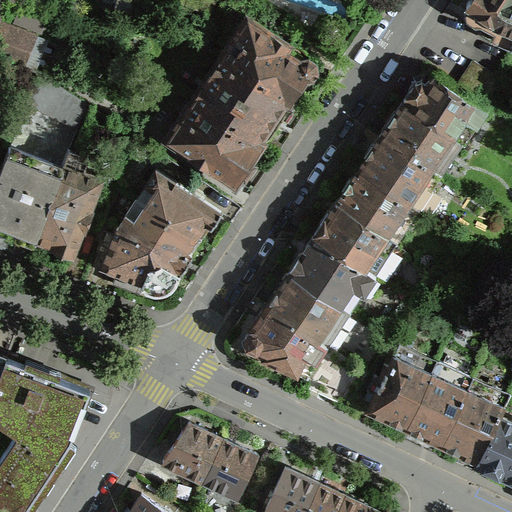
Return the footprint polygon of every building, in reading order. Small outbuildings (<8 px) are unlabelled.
[(207,13),(212,0),(180,0),(180,2),(207,13)] [(476,24),(482,24),(495,31),(492,38),(511,46),(511,0),(468,0),(466,3),(469,5),(464,12),(465,13),(467,18),(476,24)] [(316,59),(308,55),(301,56),(288,48),(291,44),(248,15),(221,54),(290,100),(303,80),(306,77),(313,75),(317,68),(316,59)] [(0,21),(0,55),(24,65),(37,33),(0,19),(0,21)] [(290,100),(221,54),(193,96),(262,142),(265,139),(270,137),(278,124),(288,109),(288,103),(290,100)] [(499,76),(474,60),(456,87),(484,106),(485,105),(489,99),(499,76)] [(484,106),(456,87),(428,69),(422,79),(414,80),(410,87),(410,89),(408,92),(403,100),(465,141),(488,106),(485,105),(484,106)] [(38,70),(26,100),(78,126),(86,103),(38,70)] [(262,142),(193,96),(166,138),(235,183),(241,175),(245,177),(252,166),(254,163),(250,160),(262,142)] [(465,141),(403,100),(396,111),(394,110),(391,116),(387,121),(388,122),(380,133),(442,174),(464,142),(465,141)] [(358,166),(419,207),(442,174),(380,133),(373,144),(372,143),(368,150),(365,154),(366,155),(358,166)] [(0,224),(4,226),(35,238),(63,165),(10,145),(0,169),(0,224)] [(64,163),(63,165),(35,238),(38,243),(48,247),(53,244),(59,247),(73,252),(82,226),(84,227),(91,209),(89,208),(101,177),(64,163)] [(358,166),(351,177),(350,176),(344,185),(342,187),(344,188),(336,200),(397,240),(419,207),(358,166)] [(145,210),(195,243),(203,232),(205,228),(211,233),(221,218),(156,175),(147,190),(155,195),(145,210)] [(137,197),(118,225),(138,238),(142,233),(162,247),(158,253),(160,260),(178,271),(180,272),(188,259),(201,239),(195,243),(145,210),(137,197)] [(320,221),(322,222),(314,233),(375,274),(397,240),(336,200),(329,211),(328,210),(323,217),(320,221)] [(174,281),(176,277),(178,271),(160,260),(158,253),(162,247),(142,233),(138,238),(118,225),(117,225),(102,263),(128,273),(142,279),(140,284),(143,285),(143,283),(149,287),(154,289),(160,289),(165,288),(171,284),(174,281)] [(290,268),(290,269),(289,270),(350,311),(375,274),(314,233),(301,253),(300,252),(298,255),(290,268)] [(350,311),(289,270),(272,295),(267,304),(328,344),(350,311)] [(511,281),(508,279),(498,294),(508,301),(511,295),(511,281)] [(307,376),(303,383),(346,404),(368,371),(328,344),(267,304),(250,329),(245,336),(247,345),(266,353),(264,356),(271,359),(275,363),(277,365),(280,367),(283,367),(287,368),(289,368),(307,376)] [(390,417),(406,424),(437,358),(399,340),(389,363),(385,361),(379,374),(374,373),(368,385),(367,385),(366,387),(375,392),(368,407),(369,407),(372,413),(381,417),(386,415),(390,417)] [(6,356),(0,371),(0,415),(68,442),(71,437),(90,387),(32,364),(8,355),(7,356),(6,356)] [(427,435),(442,441),(473,375),(437,358),(406,424),(408,426),(411,431),(419,434),(425,433),(427,435)] [(509,392),(473,375),(442,441),(445,443),(447,447),(455,451),(461,450),(463,451),(478,458),(500,411),(509,392)] [(489,466),(511,476),(511,416),(500,411),(478,458),(477,461),(489,466)] [(58,456),(68,442),(0,415),(0,511),(20,511),(26,504),(28,501),(34,504),(45,489),(39,485),(48,472),(53,476),(63,460),(58,456)] [(163,460),(203,479),(223,436),(189,420),(174,443),(163,460)] [(235,441),(223,436),(203,479),(237,495),(258,452),(235,441)] [(296,470),(285,465),(265,508),(273,511),(304,511),(319,481),(296,470)] [(304,511),(336,511),(345,493),(327,484),(319,481),(304,511)] [(130,509),(128,511),(172,511),(142,492),(130,509)] [(377,511),(379,508),(345,493),(336,511),(377,511)]
